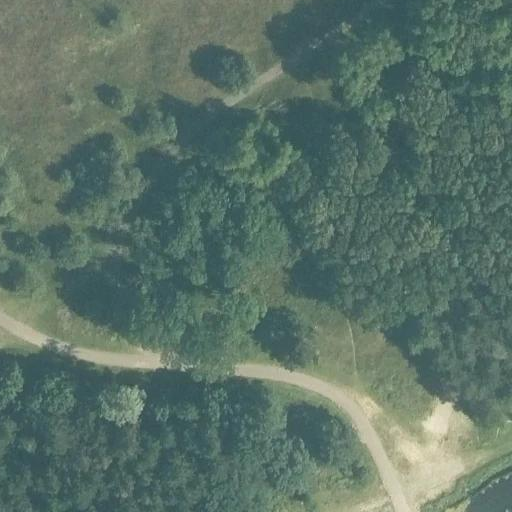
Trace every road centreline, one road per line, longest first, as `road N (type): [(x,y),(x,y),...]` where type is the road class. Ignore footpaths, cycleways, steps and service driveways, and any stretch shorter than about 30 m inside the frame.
road 1 (track): [(19,331),(110,257),(134,200),(184,133),(380,0)]
road 2 (track): [(396,497),(347,400),(318,384),(270,372),(117,360),(19,331)]
road 3 (track): [(396,497),(511,444)]
